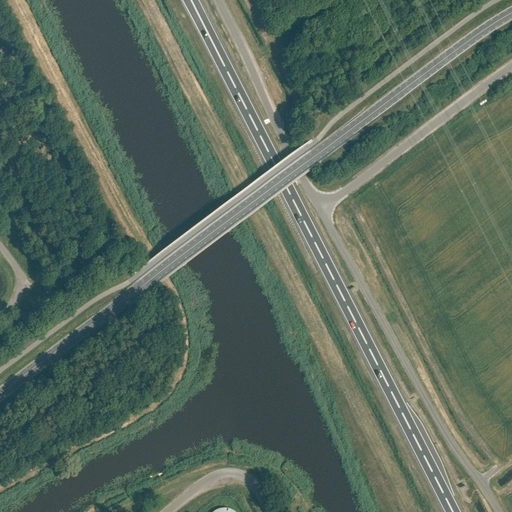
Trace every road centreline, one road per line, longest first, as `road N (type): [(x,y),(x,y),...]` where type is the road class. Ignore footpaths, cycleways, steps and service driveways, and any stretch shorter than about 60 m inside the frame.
road 1 (tertiary): [(0,394),(511,12)]
road 2 (trunk): [(454,511),(193,0)]
road 3 (unclassified): [(498,511),(436,419),(320,210)]
road 4 (unclassified): [(320,210),(511,67)]
road 5 (unclassified): [(320,210),(217,0)]
road 6 (unclassified): [(270,511),(252,484),(233,474),(212,478),(168,511)]
